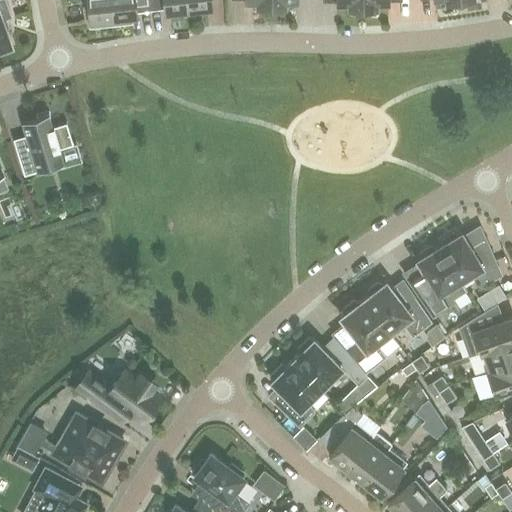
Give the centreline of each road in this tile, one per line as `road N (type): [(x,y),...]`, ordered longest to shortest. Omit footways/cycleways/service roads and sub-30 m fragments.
road 1 (residential): [(55,61),(155,41),(352,36),(511,20)]
road 2 (residential): [(213,377),(295,300),(481,175)]
road 3 (residential): [(347,511),(213,377)]
road 4 (residential): [(126,511),(158,451),(213,377)]
